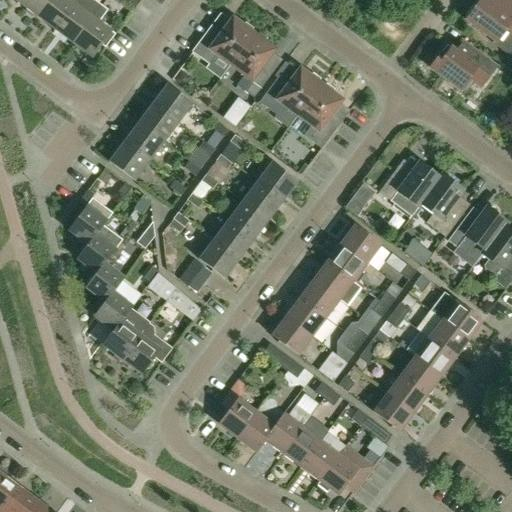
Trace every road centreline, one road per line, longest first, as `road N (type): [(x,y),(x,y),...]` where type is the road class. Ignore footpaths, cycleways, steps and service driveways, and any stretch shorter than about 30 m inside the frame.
road 1 (residential): [(288,511),(176,451),(165,433),(169,412),(407,98)]
road 2 (residential): [(387,511),(511,348)]
road 3 (residential): [(94,111),(104,109),(188,0)]
road 4 (residential): [(121,511),(0,428)]
road 5 (residential): [(383,79),(276,0)]
road 6 (residential): [(511,174),(407,98)]
